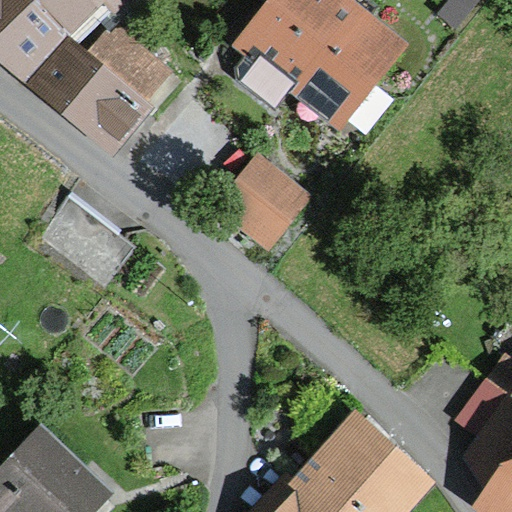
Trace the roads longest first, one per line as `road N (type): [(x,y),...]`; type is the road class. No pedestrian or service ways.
road 1 (residential): [(204,256),(408,422),(477,511)]
road 2 (residential): [(204,256),(232,344),(217,511)]
road 3 (residential): [(0,106),(204,256)]
